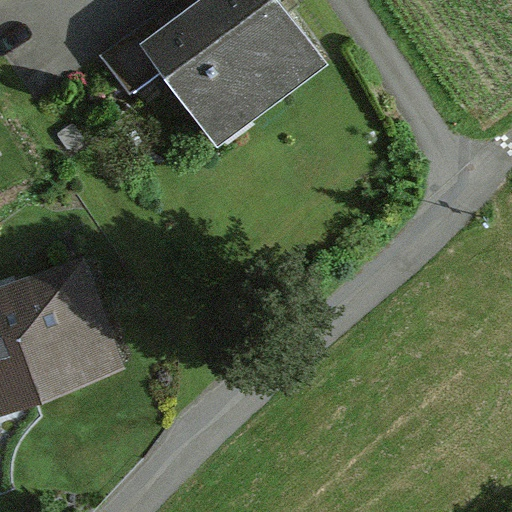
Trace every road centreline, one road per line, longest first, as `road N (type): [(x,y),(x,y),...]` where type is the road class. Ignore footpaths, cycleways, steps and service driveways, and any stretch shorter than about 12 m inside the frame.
road 1 (residential): [(130,511),(479,187)]
road 2 (residential): [(346,0),(479,187)]
